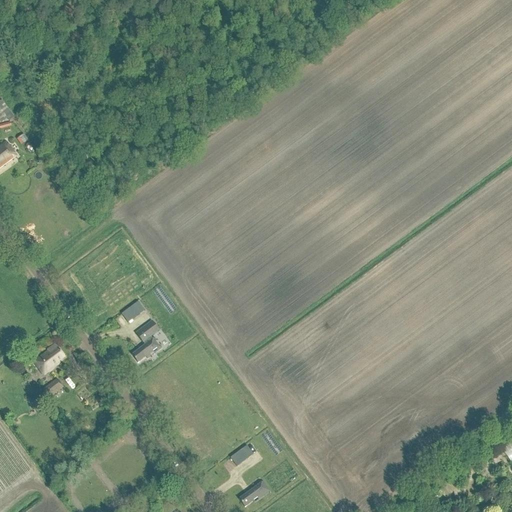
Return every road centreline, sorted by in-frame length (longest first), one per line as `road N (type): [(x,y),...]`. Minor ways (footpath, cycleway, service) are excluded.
road 1 (unclassified): [(212,511),(0,225)]
road 2 (track): [(511,423),(391,511)]
